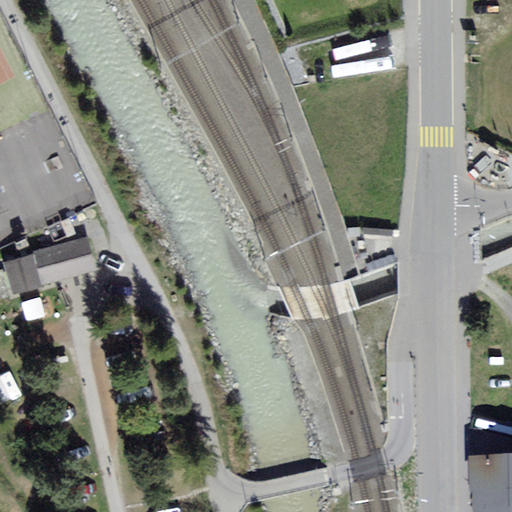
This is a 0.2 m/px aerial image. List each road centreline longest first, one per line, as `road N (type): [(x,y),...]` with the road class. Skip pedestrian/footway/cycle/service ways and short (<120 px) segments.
road 1 (unclassified): [(434,352),(400,352),(400,442),(384,461),(222,499),(176,338),(0,0)]
road 2 (secondary): [(438,0),(436,206)]
road 3 (unclassified): [(434,352),(435,511)]
road 4 (secondary): [(436,206),(434,352)]
